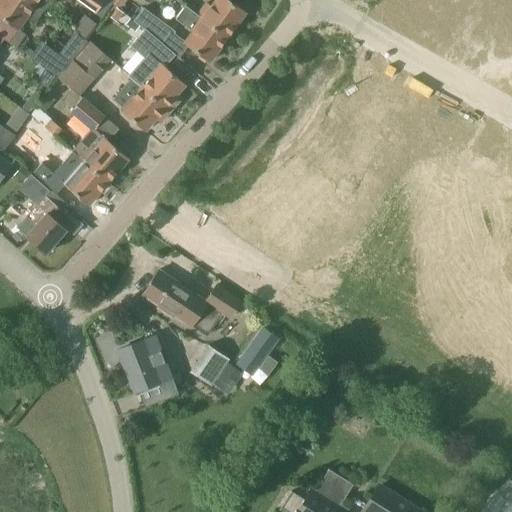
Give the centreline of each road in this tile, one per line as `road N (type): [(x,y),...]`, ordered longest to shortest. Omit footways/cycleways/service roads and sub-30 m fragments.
road 1 (residential): [(46,297),(294,24),(298,4)]
road 2 (residential): [(511,110),(338,12),(298,4)]
road 3 (residential): [(122,511),(102,402),(46,297)]
